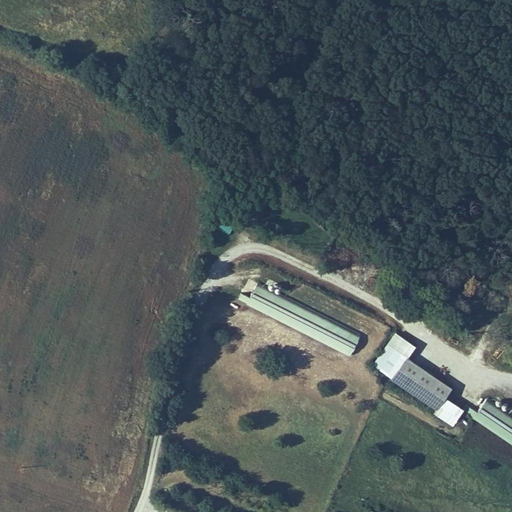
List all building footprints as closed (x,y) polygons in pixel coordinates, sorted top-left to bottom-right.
[(241,219),(256,224),(264,201),(249,195),(241,219)] [(228,233),(232,221),(215,215),(211,226),(228,233)] [(349,354),(360,331),(257,282),(250,296),(246,303),(246,304),(349,354)] [(238,299),(246,303),(250,296),(241,291),(238,299)] [(407,354),(415,342),(395,329),(371,363),(391,377),(407,354)] [(407,354),(391,377),(437,408),(446,395),(452,385),(407,354)] [(464,407),(446,395),(437,408),(434,412),(453,424),(464,407)] [(511,443),(511,413),(486,397),(477,410),(473,417),(472,418),(511,443)] [(464,411),(473,417),(477,410),(469,405),(464,411)]
